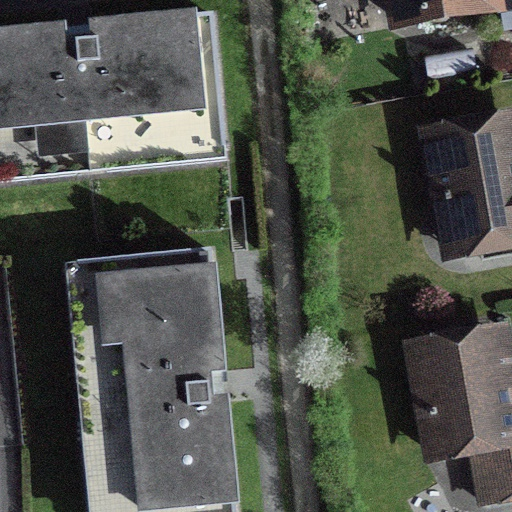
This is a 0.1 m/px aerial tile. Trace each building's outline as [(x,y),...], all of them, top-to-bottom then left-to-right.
[(511,0),(414,0),(418,20),(511,2),(511,0)] [(210,19),(90,31),(91,46),(74,48),(60,49),(58,34),(0,39),(0,160),(12,159),(11,149),(69,144),(69,142),(100,139),(100,141),(158,135),(159,145),(198,141),(200,154),(222,152),(210,19)] [(511,245),(511,180),(511,181),(509,166),(511,163),(511,131),(511,124),(428,138),(449,257),(511,245)] [(232,511),(222,406),(206,407),(204,389),(203,376),(219,375),(208,254),(75,267),(77,290),(90,288),(93,328),(103,327),(117,474),(107,475),(110,511),(232,511)] [(511,429),(496,339),(411,354),(430,457),(470,450),(480,506),(511,499),(511,429)]
